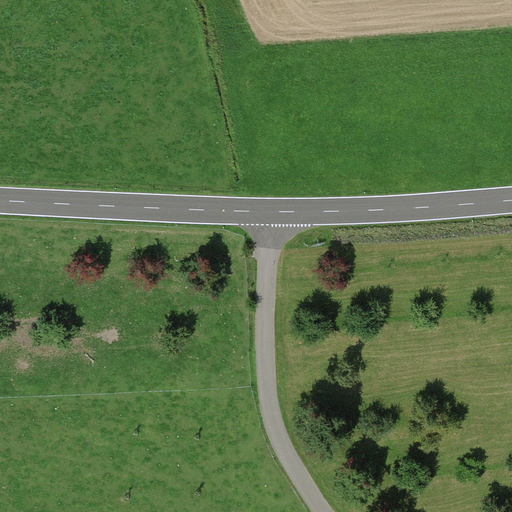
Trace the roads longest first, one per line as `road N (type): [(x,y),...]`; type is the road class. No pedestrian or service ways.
road 1 (residential): [(324,511),(276,430),(267,385),(271,212)]
road 2 (tertiary): [(0,201),(271,212)]
road 3 (tertiary): [(271,212),(511,202)]
